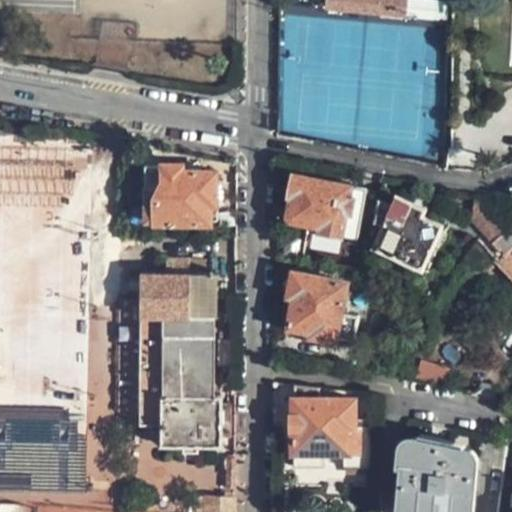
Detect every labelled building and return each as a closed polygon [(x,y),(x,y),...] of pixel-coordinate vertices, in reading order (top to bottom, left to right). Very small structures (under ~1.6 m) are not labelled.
[(404,17),(405,0),(326,0),(326,9),(404,17)] [(215,205),(214,170),(180,168),(180,165),(161,164),(161,167),(145,167),(145,220),(209,222),(209,205),(215,205)] [(351,185),(302,176),(295,183),(292,195),(296,196),(291,215),(293,219),(323,225),(322,229),(344,233),(347,211),(352,211),(355,198),(349,197),(351,185)] [(511,209),(500,198),(472,194),(495,218),(507,230),(497,242),(505,251),(497,259),(511,274),(511,209)] [(394,206),(379,199),(375,220),(385,225),(376,246),(422,267),(441,224),(422,215),(425,208),(399,196),(394,206)] [(215,396),(216,272),(141,274),(140,395),(161,395),(161,444),(220,445),(220,396),(215,396)] [(339,337),(347,283),(295,274),(291,296),(296,296),(292,328),(313,332),(316,338),(336,340),(337,338),(339,337)] [(373,368),(388,377),(403,353),(385,344),(372,366),(373,368)] [(352,451),(353,426),(357,426),(356,398),(300,398),(297,450),(352,451)] [(472,511),(478,457),(472,447),(409,435),(403,439),(401,442),(401,446),(399,467),(406,467),(404,511),(472,511)] [(0,511),(21,511),(22,484),(0,482),(0,511)] [(233,511),(234,498),(210,494),(207,511),(233,511)]
